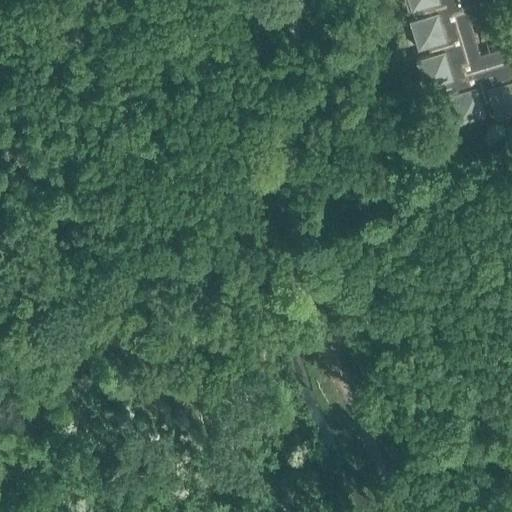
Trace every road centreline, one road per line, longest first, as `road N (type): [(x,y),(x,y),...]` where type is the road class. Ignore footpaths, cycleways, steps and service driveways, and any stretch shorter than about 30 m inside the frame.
road 1 (unknown): [(319,285),(320,111),(342,0)]
road 2 (unknown): [(479,511),(384,397),(319,285)]
road 3 (unknown): [(319,285),(224,412),(174,511)]
